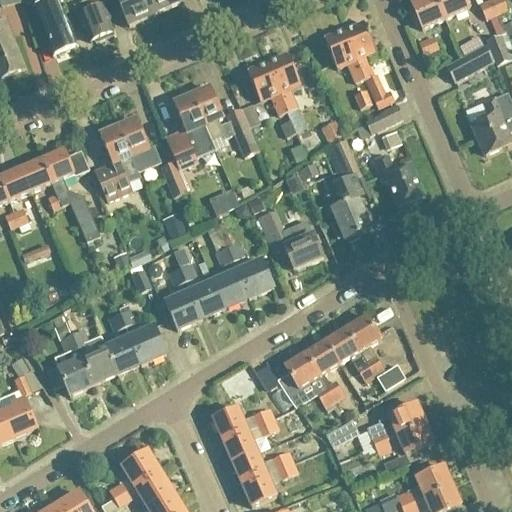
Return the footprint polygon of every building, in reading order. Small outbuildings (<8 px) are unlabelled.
[(25,0),(0,0),(0,4),(1,10),(26,5),(25,0)] [(95,0),(93,1),(94,2),(74,10),(80,25),(85,30),(90,45),(114,36),(108,23),(110,20),(101,0),(95,0)] [(118,0),(121,7),(119,8),(129,32),(140,27),(142,29),(153,24),(153,22),(157,20),(148,0),(118,0)] [(148,0),(157,20),(158,19),(158,18),(183,7),(179,0),(148,0)] [(419,27),(422,34),(445,24),(434,0),(424,0),(410,6),(413,13),(409,15),(415,29),(419,27)] [(434,0),(445,24),(468,14),(466,9),(471,7),(468,0),(434,0)] [(498,18),(509,13),(503,0),(498,0),(492,3),(498,18)] [(498,18),(492,3),(480,8),(487,23),(498,18)] [(61,10),(37,20),(53,60),(77,51),(61,10)] [(0,22),(0,80),(1,82),(27,71),(6,20),(0,22)] [(366,83),(374,80),(366,61),(377,56),(364,27),(344,35),(365,84),(366,83)] [(356,87),(365,84),(344,35),(324,43),(337,73),(348,69),(356,87)] [(510,64),(500,39),(486,45),(497,70),(510,64)] [(435,40),(420,47),(425,59),(440,52),(435,40)] [(480,74),(495,66),(485,48),(465,60),(446,70),(456,88),(480,74)] [(300,89),(287,59),(267,68),(288,117),(297,113),(289,94),(300,89)] [(271,101),(280,121),(288,118),(288,117),(267,68),(247,76),(260,106),(271,101)] [(378,112),(396,104),(391,94),(386,96),(378,79),(374,80),(366,83),(365,84),(378,112)] [(222,130),(219,124),(224,122),(212,92),(193,100),(215,154),(217,153),(212,143),(223,139),(224,142),(234,138),(243,161),(258,155),(241,113),(226,119),(229,126),(222,130)] [(373,108),(367,94),(354,99),(360,112),(373,108)] [(215,154),(193,100),(174,107),(186,135),(167,144),(180,174),(199,166),(197,162),(215,154)] [(472,127),(486,158),(511,146),(511,144),(501,120),(506,118),(499,102),(483,109),(488,119),(472,127)] [(366,126),(366,127),(357,132),(363,144),(373,139),(405,123),(398,108),(380,117),(381,118),(366,126)] [(154,150),(149,152),(137,123),(119,131),(138,176),(161,166),(154,150)] [(291,125),(281,129),(287,141),(296,137),(291,125)] [(138,176),(119,131),(100,139),(107,155),(101,157),(107,170),(95,175),(108,206),(133,195),(126,181),(138,176)] [(349,184),(362,178),(347,143),(334,148),(349,184)] [(68,195),(64,184),(75,179),(64,154),(42,164),(52,188),(57,200),(62,212),(71,208),(88,247),(101,241),(84,201),(68,195)] [(373,165),(383,186),(387,184),(398,211),(424,199),(411,169),(396,175),(388,158),(373,165)] [(21,173),(31,197),(52,188),(42,164),(21,173)] [(175,203),(177,202),(188,197),(176,165),(161,171),(175,203)] [(31,197),(21,173),(0,181),(0,182),(10,206),(31,197)] [(0,210),(10,206),(0,182),(0,210)] [(360,241),(359,238),(370,232),(358,202),(356,202),(351,190),(336,196),(339,202),(330,206),(333,212),(332,213),(337,225),(331,228),(338,243),(343,240),(345,245),(348,243),(350,246),(360,241)] [(54,215),(62,212),(57,200),(49,203),(54,215)] [(28,224),(23,212),(14,216),(20,228),(20,229),(29,226),(28,224)] [(275,214),(270,217),(262,220),(257,223),(258,224),(259,224),(265,237),(273,257),(285,252),(294,274),(323,262),(307,224),(284,234),(275,214)] [(11,232),(20,228),(14,216),(6,220),(11,232)] [(227,252),(233,266),(246,260),(240,246),(235,249),(231,239),(222,243),(227,252)] [(216,257),(222,271),(233,266),(227,252),(216,257)] [(237,276),(248,301),(249,303),(274,292),(262,265),(237,276)] [(133,277),(133,278),(140,296),(152,291),(142,267),(131,272),(133,277)] [(191,269),(180,273),(186,287),(197,282),(191,269)] [(178,290),(186,287),(180,273),(169,278),(175,292),(178,290)] [(214,286),(225,311),(248,301),(237,276),(214,286)] [(191,296),(202,321),(225,311),(214,286),(191,296)] [(177,334),(203,323),(202,321),(191,296),(166,307),(177,334)] [(125,332),(129,342),(141,368),(141,369),(167,359),(154,331),(141,337),(131,314),(120,319),(125,332)] [(382,326),(398,352),(415,341),(399,316),(382,326)] [(115,337),(125,332),(120,319),(109,324),(115,337)] [(380,343),(366,320),(345,333),(376,381),(377,380),(385,394),(406,382),(397,368),(386,375),(371,349),(380,343)] [(376,381),(345,333),(325,345),(340,368),(351,362),(366,387),(376,381)] [(93,388),(117,378),(106,352),(101,340),(88,346),(84,335),(72,340),(78,353),(82,362),(94,391),(94,390),(93,388)] [(66,358),(78,353),(72,340),(61,345),(66,358)] [(106,352),(117,378),(141,368),(129,342),(106,352)] [(340,368),(325,345),(305,358),(335,405),(345,399),(336,385),(330,389),(324,379),(340,368)] [(335,405),(305,358),(284,371),(299,394),(309,388),(325,412),(335,405)] [(70,401),(94,391),(82,362),(57,373),(70,401)] [(33,397),(26,379),(14,384),(23,402),(33,397)] [(13,413),(3,417),(14,442),(37,432),(25,404),(12,410),(13,413)] [(397,439),(425,426),(416,407),(378,424),(380,427),(367,433),(374,450),(387,444),(397,439)] [(275,422),(270,412),(243,424),(238,412),(213,424),(223,446),(275,422)] [(0,448),(14,442),(3,417),(0,418),(0,448)] [(275,422),(223,446),(232,468),(258,456),(253,445),(279,433),(275,422)] [(353,425),(352,425),(326,439),(334,453),(360,438),(353,425)] [(434,446),(425,426),(397,439),(406,458),(434,446)] [(392,454),(387,444),(374,450),(379,460),(392,454)] [(120,488),(109,495),(115,504),(136,491),(160,475),(148,455),(123,470),(129,480),(119,486),(120,488)] [(258,456),(232,468),(242,490),(268,477),(277,473),(294,466),(289,455),(263,467),(258,456)] [(294,466),(277,473),(282,484),(298,476),(294,466)] [(417,482),(425,501),(453,489),(445,469),(417,482)] [(148,511),(173,495),(160,475),(136,491),(115,504),(120,511),(141,499),(148,511)] [(278,500),(268,477),(242,490),(252,511),(278,500)] [(452,511),(462,508),(453,489),(426,502),(430,511),(452,511)] [(396,499),(401,511),(414,506),(409,494),(396,499)] [(183,511),(173,495),(148,511),(149,511),(183,511)] [(88,511),(80,497),(56,511),(88,511)]
